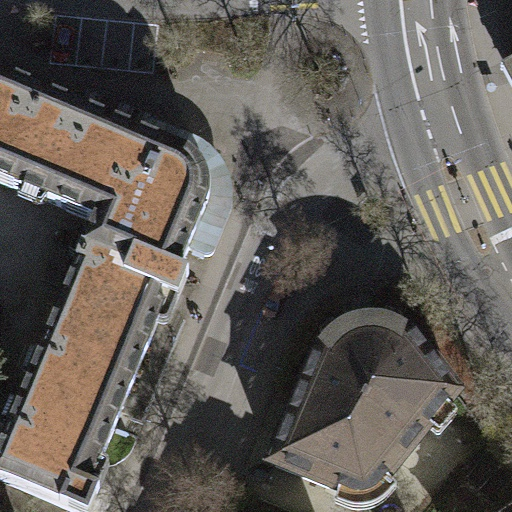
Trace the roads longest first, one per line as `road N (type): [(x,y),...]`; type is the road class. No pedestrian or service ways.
road 1 (residential): [(421,99),(331,140),(289,188),(156,511)]
road 2 (tertiary): [(511,300),(474,246),(421,99)]
